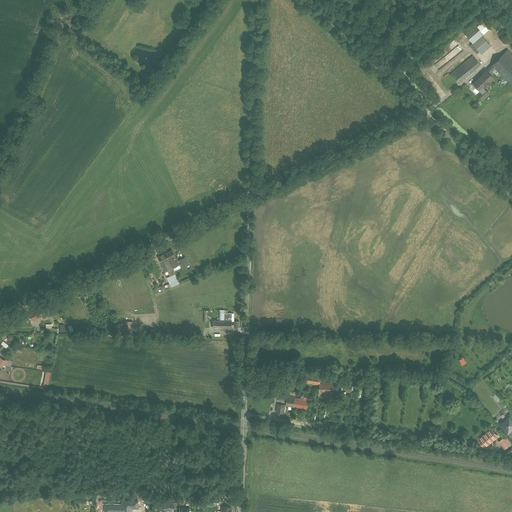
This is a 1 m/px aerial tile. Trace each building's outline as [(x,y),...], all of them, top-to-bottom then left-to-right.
[(485,18),(478,24),(484,31),(491,25),(485,18)] [(464,33),(472,43),(482,34),(485,32),(484,31),(478,24),(476,22),(464,33)] [(482,34),(472,43),(478,50),(481,53),(491,45),(482,34)] [(478,50),(472,43),(470,45),(476,52),(478,50)] [(511,79),(511,53),(508,49),(492,64),(495,67),(510,81),(511,79)] [(473,55),(451,73),(458,82),(481,64),(473,55)] [(492,64),(487,69),(487,70),(490,73),(493,71),(494,72),(497,69),(495,67),(492,64)] [(487,70),(473,83),(480,90),(484,86),(485,86),(489,81),(493,77),(494,76),(493,76),(490,73),(487,70),(487,69),(487,70)] [(490,93),(484,86),(480,90),(477,93),(483,99),(490,93)] [(177,260),(172,249),(165,252),(173,267),(179,263),(178,260),(177,260)] [(173,267),(165,252),(158,256),(165,270),(167,269),(173,267)] [(185,256),(177,260),(178,260),(180,259),(185,268),(187,267),(186,265),(189,263),(185,256)] [(173,267),(167,269),(170,275),(175,273),(173,267)] [(170,275),(167,277),(169,282),(170,283),(175,280),(177,283),(179,282),(175,273),(170,275)] [(43,307),(30,313),(34,321),(47,316),(43,307)] [(220,319),(213,319),(213,327),(224,327),(225,312),(225,309),(220,309),(220,319)] [(467,361),(464,356),(459,359),(462,364),(467,361)] [(301,372),(290,371),(288,380),(292,381),(292,376),(301,377),(301,372)] [(320,375),(307,373),(306,381),(319,383),(320,381),(320,375)] [(333,382),(320,381),(319,383),(320,384),(320,392),(333,392),(333,382)] [(295,395),(282,393),(281,392),(281,393),(279,393),(278,399),(286,401),(286,404),(294,405),(295,398),(295,397),(295,395)] [(304,398),(295,397),(295,398),(294,405),(306,407),(308,397),(304,396),(304,398)] [(285,403),(278,402),(277,411),(283,412),(285,403)] [(511,415),(511,417),(509,414),(505,418),(506,419),(501,423),(509,432),(511,429),(511,428),(511,427),(511,415)] [(492,427),(479,438),(486,445),(499,434),(492,427)] [(506,435),(501,440),(507,447),(511,442),(506,435)] [(138,500),(123,500),(123,504),(113,504),(113,507),(116,507),(116,511),(122,511),(130,511),(131,506),(138,506),(138,500)]
